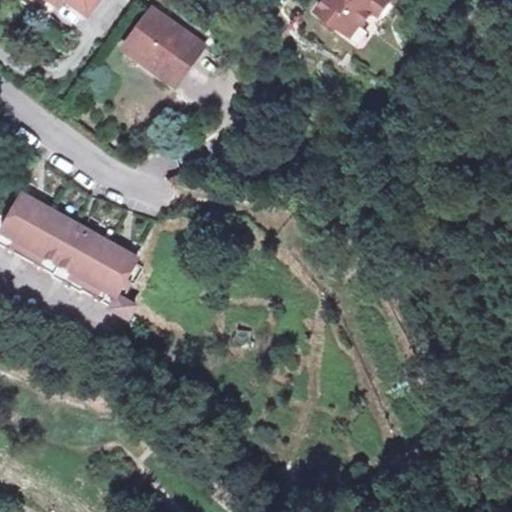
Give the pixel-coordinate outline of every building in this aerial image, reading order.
[(57,0),(70,0),(96,18),(108,0),(53,0),(56,2),(57,0)] [(324,0),(318,8),(345,29),(355,16),(363,22),(373,9),(378,12),(387,0),(324,0)] [(133,55),(167,79),(173,70),(193,86),(206,69),(195,62),(206,47),(161,15),(133,55)] [(216,55),(206,47),(195,62),(206,69),(216,55)] [(173,70),(167,79),(188,94),(193,86),(173,70)] [(142,312),(123,302),(145,265),(137,261),(28,199),(15,223),(0,215),(0,247),(132,324),(134,325),(142,312)] [(296,472),(271,486),(285,511),(291,511),(312,501),(296,472)]
